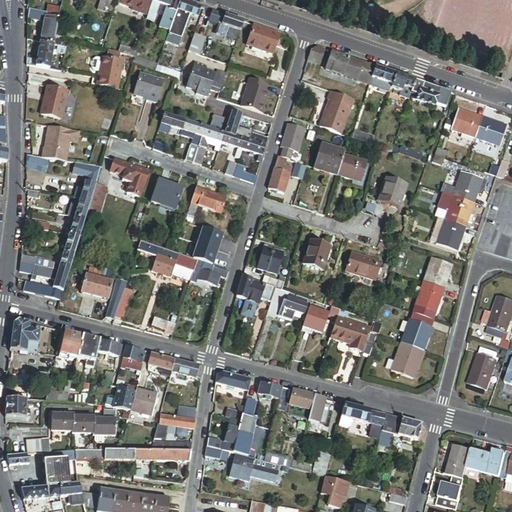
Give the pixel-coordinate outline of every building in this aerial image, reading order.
[(153,0),(119,0),(117,6),(133,11),(138,13),(138,15),(148,19),(151,9),(153,4),(153,0)] [(173,1),(170,0),(153,0),(153,4),(167,9),(170,10),(173,1)] [(102,1),(98,14),(111,18),(116,6),(102,1)] [(180,3),(173,1),(170,10),(169,12),(176,15),(177,13),(180,3)] [(202,11),(180,3),(177,13),(188,17),(198,21),(202,11)] [(60,10),(47,8),(46,16),(45,20),(58,22),(60,10)] [(157,10),(151,9),(148,19),(147,22),(153,23),(157,10)] [(170,10),(167,9),(159,31),(170,34),(176,15),(169,12),(170,10)] [(46,16),(29,12),(28,21),(44,25),(45,20),(46,16)] [(177,13),(176,15),(170,34),(164,51),(174,55),(188,17),(177,13)] [(224,18),(213,14),(209,24),(219,28),(221,28),(224,18)] [(224,18),(221,28),(241,35),(245,25),(244,25),(224,18)] [(58,22),(45,20),(44,25),(41,45),(54,48),(58,22)] [(241,35),(221,28),(217,38),(238,46),(238,43),(239,42),(241,35)] [(281,38),(253,28),(246,50),(273,59),(281,38)] [(206,40),(195,37),(189,54),(200,58),(206,40)] [(53,55),(54,48),(41,45),(37,64),(36,70),(51,73),(53,55)] [(66,50),(54,48),(53,55),(65,57),(66,50)] [(137,54),(120,49),(118,55),(121,56),(136,60),(137,54)] [(311,54),(308,64),(321,68),(326,53),(318,50),(311,54)] [(118,55),(109,52),(106,62),(120,64),(121,56),(118,55)] [(376,70),(332,55),(326,73),(370,88),(372,81),(376,70)] [(144,63),(136,60),(133,66),(142,69),(144,63)] [(120,64),(106,62),(104,61),(100,80),(98,90),(117,94),(122,65),(120,64)] [(26,68),(36,70),(37,64),(27,62),(26,68)] [(158,68),(144,63),(142,69),(156,74),(158,68)] [(158,68),(156,74),(165,77),(166,72),(167,71),(158,68)] [(221,93),(224,83),(203,75),(204,72),(194,68),(187,90),(196,94),(195,97),(207,101),(209,95),(219,98),(220,96),(221,93)] [(395,77),(376,70),(372,81),(392,88),(395,77)] [(166,72),(165,77),(179,82),(181,78),(166,72)] [(164,85),(141,77),(134,98),(147,102),(146,104),(157,107),(164,85)] [(416,84),(395,77),(392,88),(391,91),(401,95),(403,90),(413,93),(416,84)] [(93,79),(91,89),(98,90),(100,80),(93,79)] [(372,81),(370,88),(389,95),(391,91),(392,88),(372,81)] [(244,112),(261,118),(266,104),(263,103),(265,96),(268,89),(251,83),(241,111),(244,112)] [(423,87),(416,84),(413,93),(411,97),(413,97),(411,102),(433,110),(437,99),(421,94),(423,87)] [(442,93),(423,87),(421,94),(437,99),(433,110),(444,113),(445,110),(438,107),(442,93)] [(68,93),(48,89),(42,118),(62,122),(68,93)] [(450,96),(442,93),(438,107),(445,110),(450,96)] [(354,103),(332,96),(328,105),(330,105),(321,131),(342,138),(354,103)] [(474,142),(481,120),(458,112),(451,134),(474,142)] [(226,136),(225,137),(235,140),(242,119),(232,115),(230,123),(226,136)] [(185,124),(164,118),(161,127),(171,130),(182,134),(185,124)] [(215,118),(210,131),(218,134),(222,120),(215,118)] [(230,123),(222,120),(218,134),(226,136),(230,123)] [(506,129),(481,120),(474,142),(499,150),(506,129)] [(205,131),(185,124),(182,134),(189,136),(196,138),(202,140),(205,131)] [(161,127),(159,134),(169,137),(171,130),(161,127)] [(306,133),(289,128),(282,151),(285,152),(283,161),(289,163),(290,163),(293,154),(299,156),(306,133)] [(79,137),(48,131),(45,154),(44,153),(43,161),(46,161),(67,165),(70,147),(77,148),(79,137)] [(225,137),(205,131),(202,140),(211,143),(222,147),(225,137)] [(357,144),(371,148),(373,142),(374,140),(353,133),(352,135),(359,138),(357,144)] [(266,150),(269,143),(244,135),(240,138),(239,142),(246,144),(266,150)] [(352,135),(350,141),(357,144),(359,138),(352,135)] [(235,140),(225,137),(222,147),(238,152),(243,153),(246,144),(239,142),(235,140)] [(211,143),(202,140),(200,149),(208,152),(210,147),(211,143)] [(375,142),(373,149),(380,151),(382,145),(375,142)] [(222,147),(211,143),(210,147),(216,149),(215,154),(220,155),(222,147)] [(263,160),(266,150),(246,144),(243,153),(249,155),(253,156),(259,158),(263,160)] [(156,145),(153,153),(162,156),(163,153),(161,153),(163,147),(156,145)] [(346,157),(347,153),(323,145),(315,169),(340,176),(346,157)] [(393,150),(393,149),(382,145),(380,151),(391,155),(393,150)] [(196,159),(199,152),(192,149),(187,165),(194,167),(196,159)] [(399,152),(397,157),(418,165),(421,158),(400,151),(399,152)] [(207,155),(199,152),(196,159),(203,162),(202,167),(203,168),(207,155)] [(436,153),(434,159),(444,162),(446,156),(436,153)] [(368,164),(346,157),(340,176),(363,184),(368,164)] [(36,159),(25,158),(25,169),(27,169),(34,169),(36,159)] [(194,167),(202,170),(203,168),(202,167),(203,162),(196,159),(194,167)] [(444,162),(434,159),(432,164),(442,167),(444,162)] [(283,161),(279,160),(278,165),(287,168),(289,163),(283,161)] [(141,201),(149,176),(115,164),(111,177),(124,182),(122,188),(135,192),(133,198),(141,201)] [(497,180),(504,182),(509,166),(502,164),(500,172),(497,180)] [(287,168),(278,165),(276,172),(292,177),(294,170),(287,168)] [(307,168),(297,165),(293,179),(303,182),(307,168)] [(233,181),(238,168),(230,166),(226,178),(233,181)] [(102,171),(77,167),(74,177),(86,181),(85,185),(96,189),(96,188),(102,171)] [(244,170),(238,168),(233,181),(248,186),(251,179),(242,176),(244,170)] [(497,180),(500,172),(491,169),(488,177),(497,180)] [(292,177),(276,172),(269,193),(286,198),(292,177)] [(453,200),(474,207),(482,183),(461,176),(453,200)] [(385,181),(378,204),(398,211),(405,188),(385,181)] [(161,183),(153,206),(176,214),(183,191),(161,183)] [(91,207),(96,189),(85,185),(83,193),(80,203),(91,207)] [(36,189),(26,187),(25,194),(28,195),(34,195),(35,196),(36,189)] [(108,191),(96,188),(96,189),(91,207),(87,218),(99,221),(108,191)] [(227,201),(197,190),(192,206),(193,207),(190,216),(196,218),(199,209),(222,217),(227,201)] [(448,215),(453,200),(443,196),(438,211),(448,215)] [(470,217),(474,207),(453,200),(448,215),(445,223),(466,230),(468,224),(472,226),(474,219),(470,217)] [(75,220),(80,203),(75,202),(74,202),(69,219),(71,220),(75,220)] [(87,218),(91,207),(80,203),(75,220),(85,224),(87,218)] [(439,221),(445,223),(448,215),(438,211),(435,219),(439,221)] [(188,217),(182,215),(178,227),(184,229),(188,217)] [(69,238),(75,220),(71,220),(66,237),(69,238)] [(80,241),(85,224),(75,220),(69,238),(80,241)] [(431,243),(437,245),(445,223),(439,221),(431,243)] [(25,231),(40,233),(41,225),(25,223),(25,230),(25,231)] [(457,254),(466,230),(445,223),(437,245),(437,247),(457,254)] [(218,254),(223,238),(203,231),(198,247),(199,248),(218,254)] [(74,259),(80,241),(69,238),(64,256),(74,259)] [(311,243),(303,267),(323,274),(331,249),(311,243)] [(149,248),(141,246),(138,254),(146,257),(149,248)] [(213,270),(218,254),(199,248),(198,247),(192,263),(198,265),(213,270)] [(159,252),(149,248),(146,257),(156,260),(159,253),(159,252)] [(265,250),(258,272),(277,278),(283,256),(265,250)] [(159,253),(156,260),(152,274),(171,281),(172,279),(175,269),(179,259),(159,253)] [(69,276),(74,259),(64,256),(60,267),(58,274),(69,277),(69,276)] [(352,256),(346,274),(381,285),(387,268),(352,256)] [(195,272),(198,265),(192,263),(179,258),(179,259),(175,269),(194,276),(195,272)] [(38,262),(22,259),(21,265),(49,272),(54,273),(55,266),(37,263),(38,262)] [(423,286),(443,294),(452,269),(431,262),(423,286)] [(49,272),(21,265),(21,273),(48,279),(48,278),(49,272)] [(221,280),(223,273),(198,265),(195,272),(201,274),(201,273),(221,280)] [(194,276),(175,269),(172,279),(191,285),(192,281),(194,276)] [(107,278),(114,280),(116,273),(109,271),(107,278)] [(57,280),(58,274),(54,273),(49,272),(48,278),(57,280)] [(198,283),(201,274),(195,272),(194,276),(192,281),(198,283)] [(220,281),(221,280),(201,273),(201,274),(198,283),(198,284),(206,287),(209,288),(217,291),(218,288),(220,281)] [(227,282),(229,275),(223,273),(221,280),(220,281),(224,282),(227,282)] [(64,294),(69,277),(58,274),(57,280),(53,291),(64,294)] [(276,291),(281,292),(283,285),(264,278),(262,286),(276,291)] [(86,279),(82,296),(108,303),(113,287),(86,279)] [(243,280),(237,300),(246,303),(244,311),(256,315),(260,302),(272,305),(275,296),(276,291),(262,286),(243,280)] [(435,318),(443,294),(423,286),(421,293),(417,302),(414,310),(435,318)] [(61,302),(64,294),(53,291),(50,290),(49,290),(46,299),(61,302)] [(421,293),(412,290),(409,299),(417,302),(421,293)] [(133,295),(125,292),(123,297),(132,300),(133,295)] [(290,296),(282,293),(281,298),(280,300),(281,300),(288,302),(288,300),(290,296)] [(272,305),(267,319),(275,321),(276,318),(281,300),(280,300),(281,298),(275,296),(272,305)] [(132,300),(123,297),(115,321),(123,324),(132,300)] [(490,327),(505,333),(507,333),(511,319),(511,303),(499,299),(490,327)] [(281,300),(276,318),(282,320),(285,311),(288,302),(281,300)] [(307,306),(288,300),(288,302),(285,311),(295,314),(302,317),(303,317),(306,307),(307,306)] [(324,338),(329,320),(331,316),(310,310),(303,331),(315,335),(324,338)] [(340,312),(333,310),(331,316),(329,320),(337,323),(338,320),(340,312)] [(435,318),(414,310),(412,318),(432,325),(435,318)] [(295,314),(285,311),(282,320),(292,323),(294,319),(295,314)] [(409,325),(430,332),(432,325),(412,318),(409,325)] [(349,351),(363,356),(369,338),(371,331),(338,320),(337,323),(331,341),(350,348),(349,351)] [(158,322),(155,330),(165,333),(165,336),(171,338),(175,328),(158,322)] [(13,327),(11,352),(20,354),(26,354),(30,330),(30,325),(20,323),(13,327)] [(421,356),(430,332),(409,325),(401,349),(421,356)] [(503,340),(505,333),(490,327),(487,334),(497,337),(503,340)] [(26,354),(28,354),(37,355),(40,332),(30,330),(26,354)] [(303,331),(302,335),(313,339),(315,335),(303,331)] [(65,335),(62,334),(57,355),(59,356),(65,335)] [(83,339),(65,335),(59,356),(74,360),(77,361),(83,339)] [(375,340),(369,338),(363,356),(369,358),(375,340)] [(100,344),(83,339),(77,361),(87,364),(94,366),(97,354),(100,344)] [(121,350),(100,344),(97,354),(118,360),(121,350)] [(480,356),(495,361),(498,354),(482,348),(480,356)] [(412,384),(421,356),(401,349),(391,377),(412,384)] [(146,356),(126,351),(124,361),(128,362),(144,366),(146,356)] [(497,362),(495,361),(480,356),(470,385),(487,391),(497,362)] [(175,363),(151,357),(149,368),(172,374),(175,363)] [(198,370),(175,363),(172,374),(180,376),(183,377),(196,380),(198,370)] [(94,366),(87,364),(86,370),(93,372),(94,366)] [(106,374),(103,387),(111,388),(114,376),(106,374)] [(69,375),(67,384),(77,386),(79,378),(69,375)] [(217,378),(216,385),(248,394),(251,383),(221,375),(217,378)] [(13,401),(30,402),(31,394),(32,377),(25,377),(14,376),(13,401)] [(138,377),(133,376),(130,390),(135,391),(138,377)] [(41,394),(41,404),(44,405),(47,393),(50,382),(42,381),(41,394)] [(257,385),(252,383),(247,400),(253,402),(257,385)] [(58,395),(56,406),(67,406),(69,398),(70,392),(74,393),(75,394),(77,386),(67,384),(64,397),(58,395)] [(282,391),(260,385),(257,396),(279,402),(282,391)] [(73,399),(72,406),(85,407),(87,401),(90,387),(85,386),(82,398),(73,397),(74,393),(70,392),(69,398),(73,399)] [(115,407),(113,411),(122,412),(127,393),(120,390),(117,400),(115,407)] [(313,399),(282,391),(279,402),(277,411),(282,412),(283,413),(284,414),(285,415),(287,416),(288,417),(290,417),(308,422),(312,405),(313,399)] [(157,397),(137,392),(136,395),(132,413),(152,419),(155,407),(156,404),(157,397)] [(58,395),(47,393),(44,405),(56,406),(58,395)] [(127,393),(122,412),(132,413),(136,395),(127,393)] [(30,402),(30,404),(41,404),(41,394),(31,394),(30,402)] [(325,402),(313,399),(312,405),(323,408),(325,402)] [(247,400),(246,400),(244,410),(242,416),(242,417),(253,420),(256,406),(254,402),(253,402),(247,400)] [(28,404),(6,402),(6,421),(27,422),(28,404)] [(323,408),(312,405),(308,422),(307,423),(319,426),(323,408)] [(370,414),(345,407),(342,419),(352,421),(367,425),(370,414)] [(237,408),(236,414),(242,416),(244,410),(237,408)] [(181,420),(194,422),(196,412),(180,409),(178,420),(181,420)] [(227,412),(225,420),(240,424),(242,417),(242,416),(236,414),(227,412)] [(370,414),(367,425),(375,427),(378,416),(370,414)] [(378,416),(375,427),(382,429),(385,418),(378,416)] [(178,420),(161,417),(160,428),(162,428),(177,430),(178,420)] [(242,417),(240,424),(237,434),(246,436),(248,437),(253,420),(242,417)] [(73,435),(74,421),(74,419),(51,418),(51,434),(73,435)] [(385,418),(382,429),(381,434),(389,436),(391,426),(399,428),(401,422),(385,418)] [(352,421),(342,419),(339,429),(347,431),(350,429),(352,421)] [(194,432),(196,422),(194,422),(181,420),(178,420),(177,430),(179,430),(189,432),(194,432)] [(240,424),(225,420),(224,425),(228,426),(222,447),(221,453),(222,453),(232,455),(237,434),(240,424)] [(94,438),(94,423),(95,422),(74,421),(73,435),(73,437),(94,438)] [(420,427),(401,422),(399,428),(397,438),(416,443),(421,427),(420,427)] [(116,424),(104,423),(94,423),(94,438),(94,439),(116,440),(116,424)] [(397,438),(399,428),(391,426),(389,436),(390,437),(397,438)] [(382,429),(375,427),(372,438),(380,440),(381,434),(382,429)] [(425,434),(421,427),(416,443),(422,445),(425,434)] [(246,436),(237,434),(232,455),(241,458),(242,454),(246,436)] [(381,434),(380,440),(378,446),(387,448),(390,437),(389,436),(381,434)] [(416,443),(397,438),(396,442),(416,447),(416,443)] [(218,444),(209,441),(207,449),(221,453),(222,447),(218,444)] [(26,444),(28,458),(44,456),(50,456),(49,442),(26,444)] [(154,445),(151,455),(153,455),(173,455),(191,456),(192,446),(154,445)] [(221,453),(207,449),(206,459),(219,462),(222,453),(221,453)] [(454,449),(447,477),(449,477),(464,481),(467,471),(471,453),(454,449)] [(493,458),(471,453),(467,471),(488,476),(493,458)] [(76,464),(75,454),(64,455),(65,469),(76,468),(76,466),(76,464)] [(92,464),(92,454),(75,454),(76,464),(92,464)] [(104,464),(104,454),(92,454),(92,464),(104,464)] [(135,455),(104,454),(104,464),(135,465),(135,455)] [(494,454),(493,458),(488,476),(500,479),(502,471),(505,457),(494,454)] [(511,460),(511,455),(506,454),(505,457),(502,471),(509,472),(511,460)] [(64,455),(50,456),(44,456),(46,481),(68,479),(68,481),(77,480),(77,478),(76,468),(65,469),(64,455)] [(151,455),(135,455),(135,465),(153,465),(153,455),(151,455)] [(153,455),(153,465),(172,465),(173,455),(153,455)] [(173,455),(172,465),(190,465),(191,456),(173,455)] [(248,455),(248,456),(247,459),(253,461),(263,464),(264,459),(248,455)] [(297,464),(295,472),(323,479),(328,458),(317,455),(314,469),(297,464)] [(265,456),(264,459),(263,464),(272,466),(281,468),(287,470),(289,462),(265,456)] [(28,458),(8,460),(10,469),(29,467),(28,458)] [(247,459),(242,458),(240,465),(251,468),(252,466),(253,462),(253,461),(247,459)] [(271,471),(272,467),(253,462),(252,466),(271,471)] [(297,464),(289,462),(287,470),(295,472),(297,464)] [(77,478),(90,479),(90,474),(83,473),(83,466),(76,466),(76,468),(77,478)] [(252,466),(251,468),(249,479),(272,485),(273,481),(275,472),(271,471),(252,466)] [(509,472),(502,471),(500,479),(507,480),(509,472)] [(350,479),(334,475),(333,482),(337,483),(345,485),(348,486),(350,479)] [(464,481),(449,477),(448,482),(451,482),(454,483),(452,488),(450,487),(442,485),(438,499),(458,504),(464,481)] [(46,481),(47,491),(57,490),(68,489),(68,481),(68,479),(46,481)] [(78,488),(77,480),(68,481),(68,489),(78,488)] [(330,481),(327,491),(326,492),(334,494),(337,483),(333,482),(330,481)] [(337,483),(334,494),(330,508),(338,510),(340,503),(344,488),(345,485),(337,483)] [(80,494),(78,488),(68,489),(57,490),(60,499),(60,501),(69,500),(81,499),(80,494)] [(57,490),(47,491),(49,500),(60,499),(57,490)] [(388,490),(387,496),(390,497),(406,501),(408,502),(409,495),(388,490)] [(47,491),(21,493),(24,504),(49,501),(49,500),(47,491)] [(94,496),(80,494),(81,499),(84,508),(84,510),(92,511),(94,496)] [(99,511),(97,511),(96,511),(113,511),(116,496),(102,494),(101,497),(99,511)] [(116,496),(113,511),(127,511),(130,498),(116,496)] [(406,501),(390,497),(388,505),(404,509),(406,501)] [(130,498),(127,511),(141,511),(143,500),(130,498)] [(84,508),(81,499),(69,500),(70,509),(84,508)] [(438,499),(436,508),(449,511),(456,511),(458,504),(438,499)] [(143,500),(141,511),(154,511),(156,502),(143,500)] [(154,511),(168,511),(170,503),(156,502),(154,511)]
